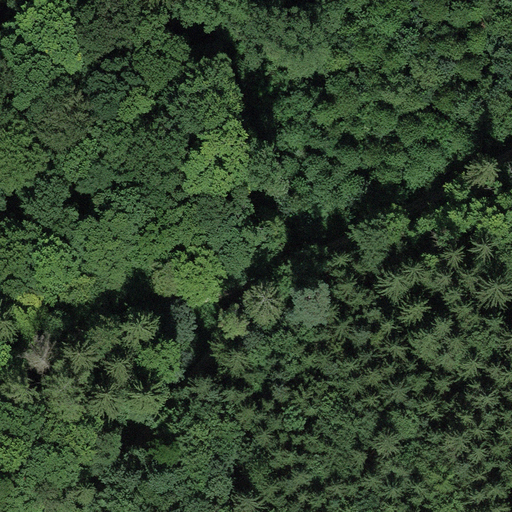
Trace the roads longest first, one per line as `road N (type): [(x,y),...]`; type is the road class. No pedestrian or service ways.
road 1 (track): [(511,156),(243,291)]
road 2 (track): [(243,291),(204,370),(88,511)]
road 3 (track): [(0,349),(243,291)]
